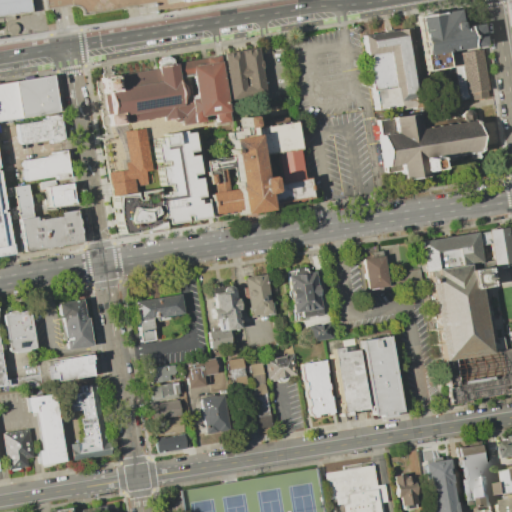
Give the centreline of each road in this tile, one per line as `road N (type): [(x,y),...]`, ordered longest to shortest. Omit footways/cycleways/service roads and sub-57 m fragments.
road 1 (secondary): [(0,280),(511,197)]
road 2 (residential): [(136,476),(511,414)]
road 3 (residential): [(114,345),(66,44)]
road 4 (secondary): [(170,26),(0,55)]
road 5 (residential): [(0,498),(136,476)]
road 6 (residential): [(136,476),(116,354)]
